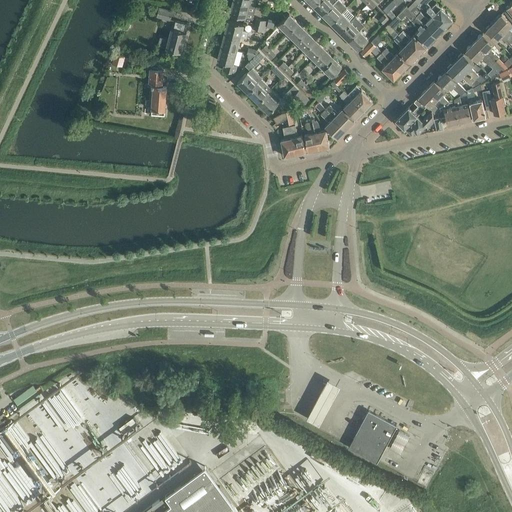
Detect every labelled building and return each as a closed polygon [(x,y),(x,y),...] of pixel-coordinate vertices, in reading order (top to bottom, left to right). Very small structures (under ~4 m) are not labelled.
[(234,0),(233,0),(230,13),(246,17),(253,19),(256,6),(255,5),(250,4),(249,4),(234,0)] [(323,14),(333,3),(336,0),(319,0),(314,5),(323,14)] [(371,0),(368,4),(372,9),(376,4),(371,0)] [(392,0),(383,9),(393,19),(396,16),(390,10),(396,4),(398,5),(402,0),(392,0)] [(415,0),(408,8),(411,11),(418,4),(415,0)] [(433,15),(445,26),(453,19),(436,3),(432,7),(427,3),(429,0),(422,0),(419,4),(422,8),(424,6),(433,15)] [(323,14),(331,23),(342,12),(333,3),(323,14)] [(397,15),(401,19),(402,19),(403,20),(407,15),(412,20),(420,28),(415,33),(427,45),(436,35),(416,16),(411,11),(408,8),(406,6),(397,15)] [(157,16),(170,20),(173,10),(159,7),(157,16)] [(331,23),(341,32),(351,21),(342,12),(331,23)] [(416,16),(436,35),(445,26),(433,15),(428,19),(420,12),(416,16)] [(278,24),(288,33),(299,22),(289,13),(278,24)] [(379,19),(384,23),(389,18),(385,14),(379,19)] [(500,14),(493,20),(510,36),(511,39),(511,30),(510,28),(511,25),(511,24),(509,21),(501,14),(501,15),(500,14)] [(388,24),(393,28),(401,19),(397,15),(396,16),(393,19),(388,24)] [(257,18),(256,23),(267,26),(268,21),(257,18)] [(228,19),(224,33),(241,37),(241,36),(247,38),(249,31),(243,30),(244,24),(238,22),(228,19)] [(166,48),(181,52),(187,32),(184,31),(187,23),(175,20),(172,28),(170,28),(168,38),(160,36),(157,46),(165,48),(166,48)] [(511,39),(510,36),(493,20),(486,28),(487,28),(486,29),(493,36),(497,40),(500,37),(505,42),(506,41),(510,45),(506,49),(510,53),(511,50),(511,39)] [(341,32),(349,40),(360,30),(351,21),(341,32)] [(288,33),(296,41),(307,30),(299,22),(288,33)] [(267,26),(256,23),(254,29),(262,31),(262,32),(265,33),(267,26)] [(396,31),(393,28),(390,32),(396,37),(394,39),(402,47),(399,50),(404,55),(411,62),(418,54),(399,34),(396,31)] [(296,41),(305,50),(316,39),(307,30),(296,41)] [(360,30),(349,40),(358,49),(369,38),(360,30)] [(402,31),(399,34),(418,54),(426,46),(419,39),(414,34),(411,37),(403,30),(402,31)] [(224,33),(221,47),(237,51),(241,37),(224,33)] [(372,41),(371,41),(376,46),(384,38),(380,33),(374,38),(372,41)] [(483,33),(474,41),(475,41),(494,61),(499,56),(490,48),(494,43),(490,39),(483,33)] [(305,50),(314,58),(325,48),(316,39),(305,50)] [(376,46),(371,41),(361,52),(365,56),(371,50),(385,64),(382,67),(394,79),(401,71),(382,52),(376,46)] [(475,41),(466,50),(477,60),(481,56),(491,65),(494,61),(475,41)] [(262,49),(267,54),(272,49),(266,44),(262,49)] [(237,51),(221,47),(217,59),(225,61),(223,69),(235,72),(237,64),(234,63),(237,51)] [(314,58),(323,68),(334,57),(325,48),(314,58)] [(386,48),(382,52),(401,71),(409,63),(398,51),(394,55),(386,48)] [(237,82),(248,92),(260,80),(262,78),(252,68),(264,56),(258,49),(256,50),(255,56),(246,65),(250,70),(248,72),(248,71),(237,82)] [(272,49),(267,54),(272,58),(276,54),(272,49)] [(464,53),(456,60),(479,83),(490,76),(488,74),(484,78),(482,75),(479,76),(478,75),(470,67),(474,63),(471,60),(464,53)] [(115,54),(112,63),(123,66),(125,56),(115,54)] [(334,57),(323,68),(331,76),(342,65),(334,57)] [(499,63),(504,69),(511,63),(511,62),(509,58),(502,63),(501,62),(499,63)] [(470,84),(473,87),(479,83),(456,60),(448,69),(455,76),(459,79),(462,76),(470,84)] [(279,66),(285,71),(289,67),(284,61),(279,66)] [(271,69),(281,79),(285,75),(274,65),(271,69)] [(289,67),(285,71),(289,75),(294,71),(289,67)] [(345,68),(334,80),(339,84),(350,73),(345,68)] [(151,113),(165,114),(167,86),(162,86),(163,70),(150,69),(149,85),(150,85),(150,100),(152,101),(151,113)] [(454,99),(460,95),(467,91),(465,89),(453,77),(446,70),(437,79),(449,91),(453,86),(459,92),(453,97),(454,99)] [(467,91),(468,94),(471,108),(473,118),(486,115),(484,106),(482,99),(476,100),(474,91),(482,89),(481,83),(491,77),(490,76),(479,83),(473,87),(467,91)] [(297,83),(303,88),(307,84),(301,78),(297,83)] [(248,92),(258,102),(270,89),(260,80),(248,92)] [(339,84),(334,80),(331,83),(339,92),(338,93),(347,102),(344,106),(348,111),(355,118),(364,109),(348,93),(339,84)] [(435,80),(427,88),(444,105),(449,102),(443,95),(446,92),(445,91),(442,87),(435,80)] [(494,98),(491,98),(492,104),(493,109),(494,114),(505,111),(504,104),(506,104),(501,81),(491,83),(493,91),(494,98)] [(291,97),(294,95),(299,89),(294,84),(286,93),(291,97)] [(307,84),(303,88),(311,97),(318,89),(315,87),(313,90),(311,88),(307,84)] [(357,85),(348,93),(364,109),(373,100),(362,88),(361,89),(357,85)] [(427,88),(419,96),(427,104),(430,108),(430,107),(439,99),(444,105),(427,88)] [(270,89),(258,102),(268,112),(278,102),(277,101),(280,99),(276,95),(270,89)] [(299,89),(294,95),(303,104),(309,99),(299,89)] [(316,98),(319,101),(319,102),(328,93),(325,89),(316,98)] [(487,111),(493,109),(492,104),(491,98),(494,98),(493,91),(483,93),(487,111)] [(454,99),(456,105),(460,121),(471,119),(468,103),(462,104),(460,95),(454,99)] [(396,119),(404,127),(416,116),(427,104),(419,96),(414,101),(418,105),(413,111),(409,106),(396,119)] [(319,102),(319,101),(315,105),(322,112),(321,113),(329,121),(325,125),(337,137),(345,128),(325,109),(326,108),(319,102)] [(450,107),(449,102),(444,105),(443,106),(443,108),(444,114),(445,114),(447,124),(460,121),(456,105),(450,107)] [(330,104),(326,108),(325,109),(345,128),(354,119),(347,112),(342,108),(338,112),(330,104)] [(416,116),(404,127),(405,128),(406,127),(412,132),(415,130),(418,132),(426,124),(428,125),(434,119),(432,109),(430,108),(427,104),(416,116)] [(274,117),(277,124),(285,119),(288,118),(287,112),(282,113),(274,117)] [(434,119),(434,121),(437,130),(444,129),(441,117),(434,119)] [(318,148),(312,119),(306,121),(309,134),(304,134),(306,140),(308,150),(318,148)] [(314,119),(312,119),(318,148),(330,145),(326,130),(320,131),(319,123),(317,121),(315,121),(314,119)] [(296,125),(290,126),(295,153),(306,150),(302,135),(298,136),(296,125)] [(295,153),(290,126),(283,127),(285,138),(281,139),(284,155),(295,153)] [(329,374),(308,415),(321,422),(343,381),(329,374)] [(349,447),(377,462),(397,425),(369,410),(349,447)] [(239,511),(205,466),(142,511),(239,511)]
